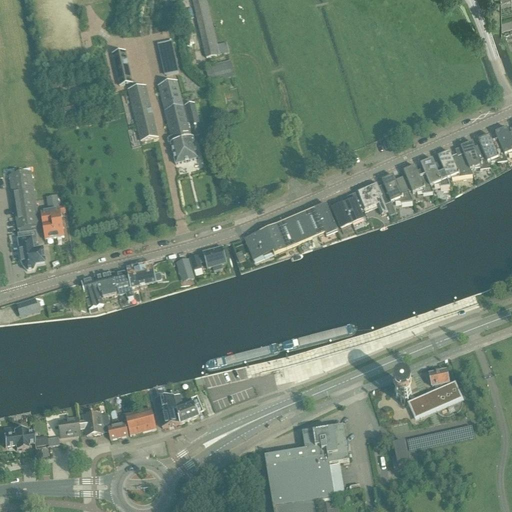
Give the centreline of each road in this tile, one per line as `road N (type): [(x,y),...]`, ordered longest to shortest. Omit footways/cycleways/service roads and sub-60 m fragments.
road 1 (tertiary): [(0,298),(233,232),(511,112)]
road 2 (secondary): [(211,443),(511,315)]
